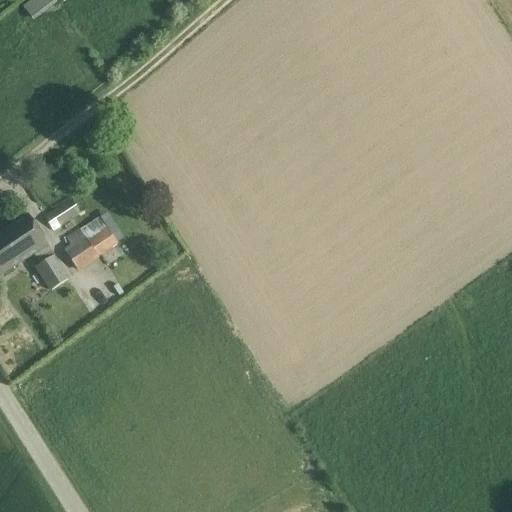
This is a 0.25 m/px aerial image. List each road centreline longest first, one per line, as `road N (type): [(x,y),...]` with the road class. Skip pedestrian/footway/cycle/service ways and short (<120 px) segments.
road 1 (track): [(0,175),(208,0)]
road 2 (unclassified): [(74,511),(0,393)]
